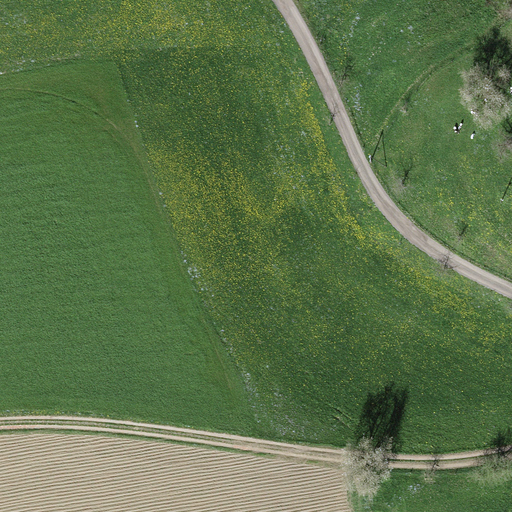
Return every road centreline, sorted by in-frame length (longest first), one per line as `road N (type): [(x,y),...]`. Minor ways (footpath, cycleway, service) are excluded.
road 1 (track): [(0,424),(139,428),(428,464),(511,452)]
road 2 (track): [(511,292),(428,247),(386,206),(281,0)]
